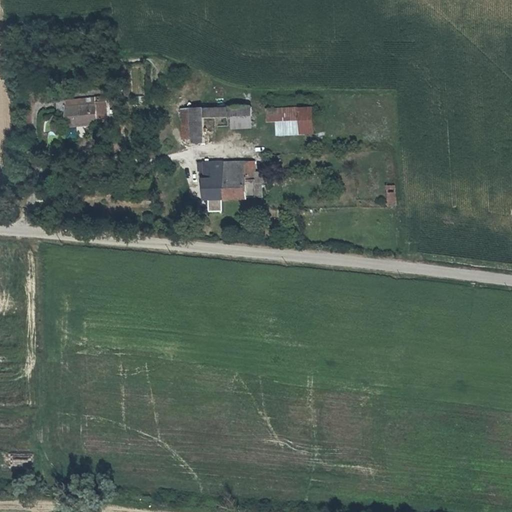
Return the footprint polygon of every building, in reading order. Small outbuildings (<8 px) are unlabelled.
[(101,113),(101,99),(95,100),(95,91),(64,92),(64,100),(64,117),(72,118),(73,116),(93,116),(94,113),(101,113)] [(95,100),(101,99),(101,96),(104,96),(104,92),(95,91),(95,100)] [(180,135),(190,135),(190,141),(202,140),(201,116),(250,112),(249,102),(179,107),(180,135)] [(277,123),(277,137),(319,134),(318,106),(268,109),(268,123),(277,123)] [(60,117),(46,114),(43,130),(57,132),(60,117)] [(297,152),(296,137),(268,138),(268,152),(297,152)] [(399,205),(395,150),(385,151),(388,205),(399,205)] [(268,169),(254,169),(254,159),(203,160),(204,197),(254,196),(254,180),(269,180),(268,169)]
